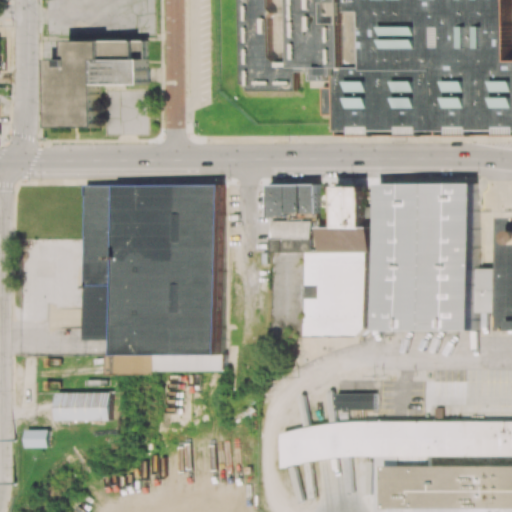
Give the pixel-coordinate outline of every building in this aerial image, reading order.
[(511,134),(511,0),(243,0),(243,83),(249,83),(249,89),(299,89),(299,67),(319,67),(319,72),(309,72),(310,80),(319,80),(333,80),(333,74),(338,74),(338,86),(325,86),(325,114),(338,114),(338,122),(338,135),(511,134)] [(52,57),(69,57),(69,40),(148,40),(149,84),(101,84),(102,126),(52,127),(52,57)] [(511,265),(482,265),(481,180),(379,180),(380,330),(478,330),(478,311),(511,311),(511,265)] [(272,219),(273,335),(370,335),(370,251),(374,251),(374,226),(368,226),(368,185),(338,185),(338,226),(321,226),(321,183),(272,183),(272,215),(317,215),(317,219),(272,219)] [(117,353),(227,353),(226,184),(86,185),(87,339),(117,339),(117,353)] [(337,193),(323,193),(323,203),(328,203),(328,209),(337,209),(337,193)] [(60,420),(116,419),(116,391),(59,392),(60,420)] [(376,392),(337,393),(338,410),(377,409),(376,392)] [(28,447),(52,446),(52,428),(28,429),(28,447)] [(511,465),(389,465),(389,507),(511,507),(511,465)]
